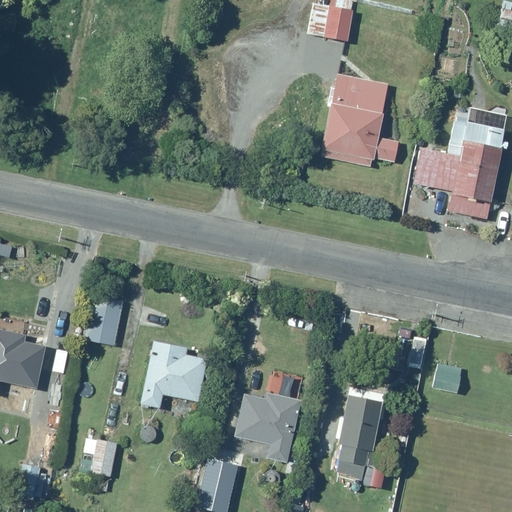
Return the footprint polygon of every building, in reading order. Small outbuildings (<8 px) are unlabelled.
[(439,0),(437,12),(452,16),(454,0),(439,0)] [(345,38),(350,8),(312,3),(308,32),(345,38)] [(511,9),(500,7),(497,25),(511,27),(511,9)] [(377,136),(385,82),(335,72),(330,102),(326,101),(317,148),(320,149),(318,157),(369,167),(369,159),(391,162),(397,140),(377,136)] [(486,219),(503,127),(453,121),(446,152),(417,148),(410,183),(449,190),(444,210),(486,219)] [(114,345),(121,300),(89,294),(82,338),(114,345)] [(23,334),(0,328),(0,380),(34,388),(43,343),(22,338),(23,334)] [(184,353),(186,346),(150,340),(137,402),(157,407),(160,393),(198,401),(204,357),(184,353)] [(460,367),(435,363),(430,388),(456,392),(460,367)] [(371,388),(360,386),(357,396),(345,393),(335,443),(340,444),(334,469),(332,469),(331,479),(359,485),(366,450),(369,451),(379,400),(368,398),(371,388)] [(298,399),(264,391),(263,397),(241,392),(231,435),(267,444),(264,457),(284,462),(298,399)] [(154,433),(154,432),(154,431),(153,430),(153,429),(153,428),(152,428),(152,427),(151,427),(151,426),(150,426),(150,425),(149,425),(148,425),(147,425),(147,424),(146,424),(145,424),(144,424),(143,424),(143,425),(142,425),(141,425),(141,426),(140,426),(139,427),(138,428),(138,429),(137,429),(137,430),(137,431),(137,432),(137,433),(137,434),(137,435),(137,436),(137,437),(138,437),(138,438),(139,438),(139,439),(140,439),(140,440),(141,440),(141,441),(142,441),(143,441),(144,441),(144,442),(145,442),(146,442),(147,441),(148,441),(149,441),(150,440),(151,440),(151,439),(152,439),(152,438),(153,438),(153,437),(153,436),(154,435),(154,434),(154,433)] [(114,442),(95,438),(89,471),(108,475),(114,442)] [(243,466),(206,457),(198,488),(216,492),(216,495),(235,500),(243,466)] [(38,467),(21,462),(14,492),(32,497),(32,495),(43,498),(47,474),(37,471),(38,467)] [(278,477),(278,476),(278,475),(278,474),(277,474),(277,473),(277,472),(276,472),(276,471),(275,471),(275,470),(274,470),(274,469),(273,469),(272,469),(271,469),(271,468),(270,468),(269,468),(268,468),(267,469),(266,469),(265,469),(265,470),(264,470),(263,471),(262,472),(262,473),(261,473),(261,474),(261,475),(261,476),(261,477),(261,478),(261,479),(261,480),(261,481),(262,481),(262,482),(262,483),(263,483),(263,484),(264,484),(265,484),(265,485),(266,485),(267,485),(267,486),(268,486),(269,486),(270,486),(271,486),(272,486),(272,485),(273,485),(274,485),(274,484),(275,484),(275,483),(276,483),(276,482),(277,482),(277,481),(277,480),(278,480),(278,479),(278,478),(278,477)] [(203,493),(195,490),(190,510),(197,511),(203,511),(204,508),(199,506),(203,493)]
